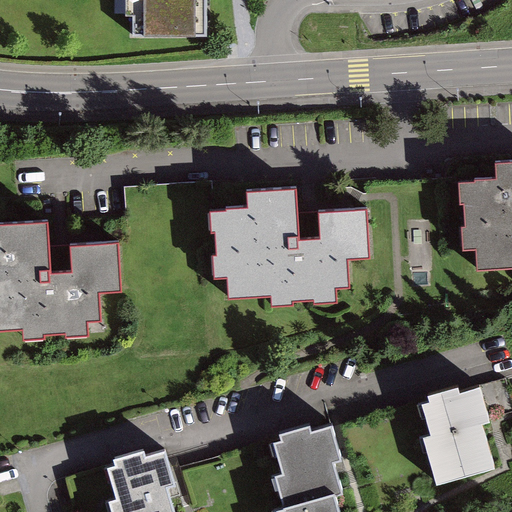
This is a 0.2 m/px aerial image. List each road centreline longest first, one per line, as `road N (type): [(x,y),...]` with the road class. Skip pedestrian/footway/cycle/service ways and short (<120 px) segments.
road 1 (tertiary): [(0,90),(276,81)]
road 2 (tertiary): [(276,81),(511,65)]
